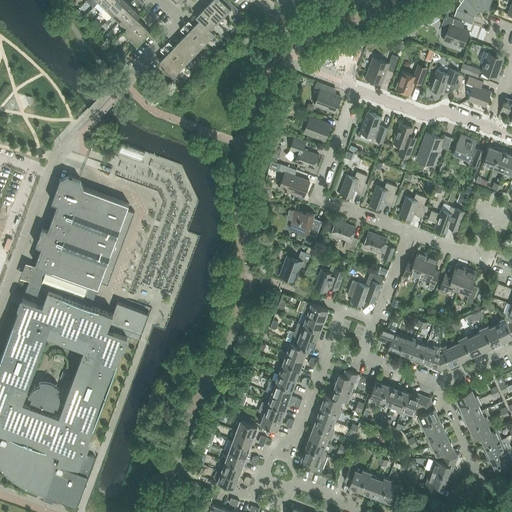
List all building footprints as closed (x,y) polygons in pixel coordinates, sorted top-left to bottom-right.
[(100,0),(98,2),(105,9),(113,0),(100,0)] [(125,0),(113,0),(105,9),(112,15),(126,1),(125,0)] [(221,0),(211,0),(210,2),(225,16),(231,9),(227,6),(222,1),(221,0)] [(455,16),(472,22),(474,15),(477,10),(482,8),(489,8),(491,0),(459,0),(459,1),(462,3),(457,9),(455,16)] [(112,15),(119,22),(133,8),(126,1),(112,15)] [(203,9),(218,23),(225,16),(210,2),(203,9)] [(236,7),(231,2),(227,6),(231,9),(233,11),(236,7)] [(241,12),(236,7),(233,11),(238,16),(241,12)] [(119,22),(125,29),(126,29),(137,18),(140,15),(133,8),(119,22)] [(200,19),(211,30),(218,23),(203,9),(196,16),(199,20),(200,19)] [(142,18),(146,22),(151,16),(148,13),(142,18)] [(461,28),(460,26),(462,21),(445,15),(442,25),(445,26),(444,30),(445,32),(446,33),(444,39),(463,46),(468,31),(461,28)] [(151,16),(146,22),(149,25),(155,20),(151,16)] [(122,32),(129,39),(143,24),(137,18),(126,29),(125,29),(122,32)] [(200,19),(199,20),(194,26),(189,20),(180,29),(185,34),(180,40),(194,54),(215,33),(211,30),(200,19)] [(143,24),(129,39),(136,46),(151,31),(143,24)] [(194,54),(180,40),(174,46),(169,41),(160,50),(165,55),(159,61),(166,68),(174,75),(194,54)] [(483,51),(479,61),(485,63),(482,72),(496,77),(503,58),(489,53),(483,51)] [(366,78),(381,83),(387,69),(393,71),(399,56),(392,54),(389,63),(373,57),(366,78)] [(414,82),(421,84),(427,67),(418,64),(414,75),(402,71),(396,89),(410,94),(414,82)] [(462,65),(460,70),(477,76),(480,69),(469,65),(468,67),(462,65)] [(174,75),(166,68),(163,71),(178,86),(182,83),(174,75)] [(441,93),(443,93),(450,74),(437,69),(430,88),(438,91),(439,94),(441,93)] [(473,86),(468,99),(485,105),(490,92),(481,88),(483,82),(469,76),(466,83),(473,86)] [(317,81),(314,87),(320,89),(326,91),(328,85),(317,81)] [(320,89),(314,104),(335,112),(341,96),(320,89)] [(501,110),(507,112),(511,100),(505,98),(501,110)] [(378,125),(381,116),(368,111),(360,132),(374,137),(377,138),(376,140),(382,143),(388,128),(381,125),(381,126),(378,125)] [(309,117),(304,132),(325,139),(330,124),(309,117)] [(402,146),(399,154),(409,158),(415,142),(408,139),(413,127),(401,123),(393,143),(402,146)] [(418,156),(434,162),(440,146),(448,149),(452,138),(444,135),(443,139),(426,132),(418,156)] [(460,134),(453,153),(470,160),(469,162),(478,166),(484,151),(478,149),(477,150),(474,149),(477,140),(460,134)] [(294,162),(314,169),(319,155),(303,149),(306,141),(294,137),(289,149),(298,152),(294,162)] [(483,163),(493,167),(500,148),(497,147),(495,148),(494,149),(489,146),(483,163)] [(493,167),(503,170),(509,154),(504,152),(504,151),(503,149),(500,148),(493,167)] [(503,170),(511,173),(511,155),(509,154),(503,170)] [(280,163),(278,170),(285,172),(279,188),(304,197),(310,181),(294,175),(297,169),(280,163)] [(32,270),(0,354),(0,466),(18,483),(77,506),(95,456),(84,452),(127,335),(139,338),(148,311),(117,302),(113,312),(90,305),(94,295),(97,286),(98,287),(100,281),(108,284),(134,212),(127,209),(129,202),(78,184),(80,176),(67,171),(60,175),(51,199),(58,201),(48,229),(42,227),(39,235),(36,245),(41,247),(35,262),(32,270)] [(355,177),(347,174),(340,193),(352,198),(355,190),(357,191),(357,193),(363,195),(368,184),(365,182),(367,175),(357,171),(355,177)] [(369,204),(382,209),(385,201),(387,202),(387,204),(393,206),(397,194),(394,193),(397,186),(386,182),(384,188),(376,185),(369,204)] [(414,199),(406,196),(399,215),(412,220),(414,212),(416,213),(417,215),(422,217),(427,205),(424,204),(427,197),(416,193),(414,199)] [(428,219),(436,222),(434,228),(447,232),(449,225),(451,226),(452,228),(457,230),(465,211),(451,206),(449,212),(441,209),(440,213),(432,210),(428,219)] [(313,218),(314,214),(291,209),(291,210),(294,211),(290,228),(310,232),(310,235),(316,236),(322,221),(313,218)] [(343,247),(354,251),(359,239),(352,236),(355,227),(336,219),(331,234),(346,239),(343,247)] [(368,232),(363,246),(381,252),(385,253),(383,257),(390,260),(394,248),(388,245),(384,244),(386,238),(368,232)] [(301,250),(298,259),(286,255),(286,256),(287,256),(281,274),(280,273),(279,274),(296,280),(296,279),(295,279),(300,265),(307,268),(311,254),(301,250)] [(409,274),(419,278),(428,254),(418,250),(412,266),(406,264),(402,277),(407,279),(409,274)] [(428,254),(419,278),(429,281),(428,286),(433,288),(438,276),(432,274),(438,257),(428,254)] [(315,285),(328,290),(330,284),(339,287),(346,268),(332,263),(330,269),(322,266),(315,285)] [(443,278),(439,290),(446,293),(448,288),(458,292),(467,268),(456,264),(450,280),(443,278)] [(477,272),(467,268),(458,292),(468,296),(466,301),(472,303),(476,290),(471,288),(477,272)] [(369,277),(366,283),(359,280),(352,298),(364,303),(366,297),(375,301),(382,282),(369,277)] [(328,309),(312,303),(311,303),(306,301),(302,312),(308,314),(324,319),(328,309)] [(308,314),(304,324),(320,330),(324,319),(308,314)] [(501,322),(495,325),(503,343),(506,342),(506,340),(506,339),(511,336),(511,322),(508,324),(505,318),(500,320),(501,322)] [(295,332),(300,334),(317,340),(320,330),(304,324),(298,322),(295,332)] [(488,326),(484,328),(492,346),(499,343),(501,344),(503,343),(495,325),(489,328),(488,326)] [(378,339),(384,341),(389,329),(383,327),(378,339)] [(480,332),(474,335),(482,353),(485,352),(486,350),(485,349),(492,346),(484,328),(479,330),(480,332)] [(392,349),(399,352),(405,335),(389,329),(384,341),(390,343),(387,350),(390,351),(392,350),(392,349)] [(291,342),(296,344),(307,348),(313,350),(317,340),(300,334),(295,332),(291,342)] [(407,357),(409,358),(416,339),(405,335),(399,352),(406,354),(406,355),(407,357)] [(467,335),(463,337),(471,355),(478,352),(478,353),(480,354),(482,353),(474,335),(468,337),(467,335)] [(459,342),(453,344),(462,362),(464,361),(465,359),(464,359),(471,355),(463,337),(458,339),(459,342)] [(414,357),(421,359),(427,343),(416,339),(409,358),(411,359),(413,358),(414,357)] [(291,342),(287,352),(303,358),(307,348),(296,344),(291,342)] [(428,365),(440,369),(440,355),(435,354),(438,347),(427,343),(421,359),(428,362),(427,363),(428,365)] [(440,355),(440,369),(450,365),(450,366),(451,367),(462,362),(453,344),(448,347),(447,345),(442,347),(444,353),(440,355)] [(287,352),(283,362),(300,368),(303,358),(287,352)] [(283,362),(279,372),(296,378),(300,368),(283,362)] [(338,378),(335,385),(352,391),(358,374),(346,369),(343,375),(337,373),(336,376),(337,378),(338,378)] [(279,372),(276,382),(292,388),(296,378),(279,372)] [(375,402),(380,403),(387,385),(380,382),(380,381),(379,379),(377,378),(370,397),(376,399),(375,402)] [(276,382),(272,393),(288,399),(292,388),(276,382)] [(330,392),(329,394),(329,395),(342,400),(348,402),(352,391),(335,385),(333,392),(332,391),(330,392)] [(386,403),(392,405),(398,386),(396,386),(394,386),(394,387),(387,385),(380,403),(385,405),(386,403)] [(397,409),(401,411),(408,393),(401,390),(402,389),(401,387),(398,386),(392,405),(398,407),(397,409)] [(457,400),(461,407),(479,399),(476,394),(474,395),(471,389),(453,397),(455,400),(457,400)] [(324,398),(322,404),(340,411),(342,407),(340,406),(342,400),(329,395),(329,394),(324,392),(323,395),(323,397),(324,398)] [(272,393),(268,403),(285,409),(286,404),(290,405),(293,404),(294,401),(288,399),(272,393)] [(416,407),(420,408),(430,398),(418,393),(416,394),(415,395),(408,393),(401,411),(406,413),(407,411),(413,413),(416,407)] [(419,422),(421,426),(439,418),(430,398),(420,408),(422,413),(418,415),(421,421),(419,422)] [(462,416),(463,418),(481,410),(478,404),(481,403),(479,399),(461,407),(464,414),(463,414),(462,416)] [(268,403),(264,413),(281,419),(285,409),(268,403)] [(316,412),(315,414),(334,421),(336,415),(339,416),(340,411),(322,404),(319,411),(318,411),(316,412)] [(467,421),(470,428),(488,419),(491,418),(487,408),(481,410),(463,418),(464,420),(466,421),(467,421)] [(281,419),(264,413),(260,424),(277,430),(281,419)] [(316,419),(314,426),(332,433),(334,428),(332,427),(334,421),(315,414),(315,417),(316,419)] [(425,430),(428,435),(443,428),(439,418),(421,426),(423,431),(425,430)] [(473,439),(478,437),(491,431),(488,425),(490,424),(488,419),(470,428),(473,434),(472,435),(472,437),(473,439)] [(257,426),(241,420),(237,430),(253,436),(257,426)] [(308,433),(307,436),(326,443),(328,437),(331,437),(332,433),(314,426),(311,433),(310,433),(308,433)] [(428,441),(430,446),(448,437),(443,428),(428,435),(430,440),(428,441)] [(482,439),(485,446),(501,439),(496,428),(491,431),(478,437),(479,439),(481,440),(482,439)] [(249,446),(253,436),(237,430),(233,440),(249,446)] [(308,441),(306,448),(324,454),(326,450),(324,449),(326,443),(307,436),(307,438),(308,440),(308,441)] [(441,453),(443,457),(457,457),(448,437),(430,446),(432,450),(434,449),(437,455),(441,453)] [(487,455),(488,458),(506,449),(501,439),(485,446),(488,453),(487,453),(487,455)] [(233,440),(229,451),(246,457),(249,446),(233,440)] [(324,454),(306,448),(303,455),(302,454),(300,455),(299,458),(306,460),(303,466),(321,473),(328,456),(324,454)] [(511,462),(506,449),(488,458),(489,460),(491,461),(492,460),(495,467),(499,466),(501,471),(511,466),(511,462)] [(229,451),(226,461),(242,467),(246,457),(229,451)] [(435,460),(431,471),(447,477),(450,470),(452,469),(457,457),(443,457),(441,462),(435,460)] [(226,461),(222,471),(238,477),(242,467),(226,461)] [(353,488),(360,490),(367,472),(362,470),(361,472),(349,468),(344,480),(350,482),(348,488),(351,489),(353,488)] [(238,477),(222,471),(218,482),(234,488),(238,477)] [(447,477),(431,471),(424,488),(437,492),(439,486),(445,489),(446,486),(445,484),(444,484),(447,477)] [(367,496),(370,496),(377,478),(371,476),(372,473),(367,472),(360,490),(367,493),(367,496)] [(374,496),(381,498),(388,479),(383,478),(383,480),(377,478),(370,496),(372,497),(374,496)] [(388,479),(381,498),(388,501),(389,503),(392,504),(399,486),(392,483),(393,481),(388,479)]
